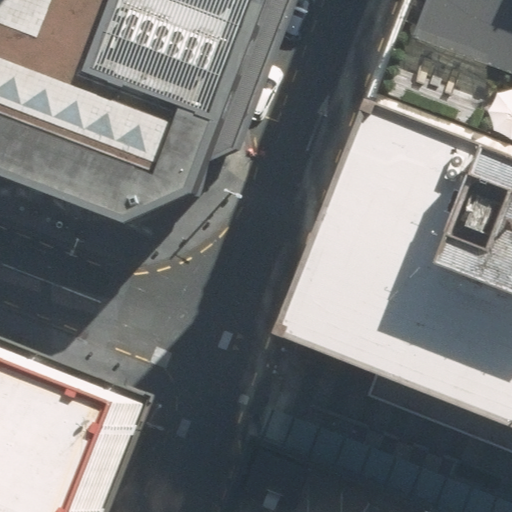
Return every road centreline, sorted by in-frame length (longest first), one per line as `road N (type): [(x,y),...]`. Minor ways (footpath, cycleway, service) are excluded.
road 1 (residential): [(230,345),(359,0)]
road 2 (residential): [(230,345),(0,258)]
road 3 (residential): [(169,511),(230,345)]
